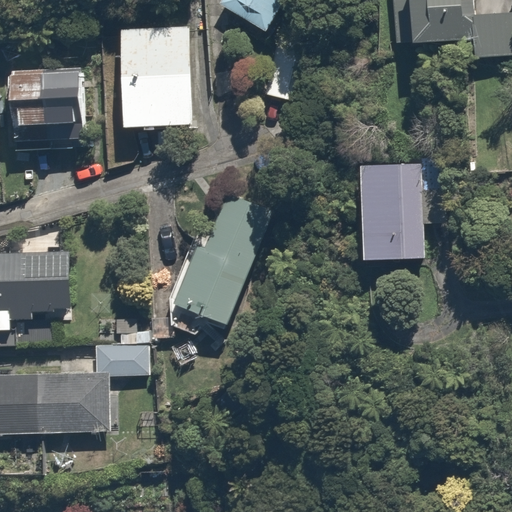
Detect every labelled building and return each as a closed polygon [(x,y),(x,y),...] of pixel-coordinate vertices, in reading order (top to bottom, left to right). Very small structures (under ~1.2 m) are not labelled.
[(298,0),(227,0),(225,5),(280,34),(298,0)] [(393,0),(394,48),(482,46),(483,59),(511,58),(511,10),(511,0),(393,0)] [(201,25),(134,29),(139,133),(206,130),(201,25)] [(308,43),(282,40),(275,103),(301,106),(308,43)] [(22,76),(23,158),(92,157),(91,75),(22,76)] [(0,180),(10,178),(0,148),(0,180)] [(432,165),(374,165),(374,268),(433,268),(432,165)] [(203,342),(220,328),(242,337),(290,222),(232,198),(212,245),(199,240),(170,307),(177,310),(177,331),(203,342)] [(24,322),(45,322),(45,313),(79,313),(79,256),(0,255),(0,336),(24,337),(24,322)] [(117,320),(118,339),(142,338),(141,319),(117,320)] [(155,349),(96,349),(96,379),(117,379),(155,379),(155,349)] [(117,379),(96,379),(15,379),(15,369),(0,368),(0,437),(117,437),(117,379)]
